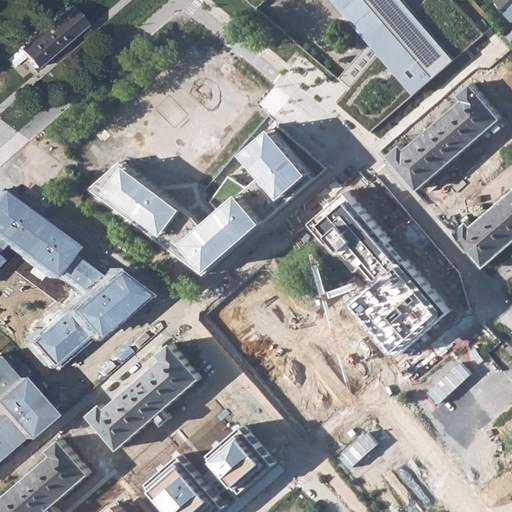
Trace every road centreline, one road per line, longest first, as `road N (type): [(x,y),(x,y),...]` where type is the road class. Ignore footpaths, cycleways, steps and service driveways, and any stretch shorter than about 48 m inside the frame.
road 1 (residential): [(0,470),(373,158)]
road 2 (residential): [(185,0),(373,158)]
road 3 (residential): [(0,155),(180,0)]
road 4 (residential): [(373,158),(511,320)]
